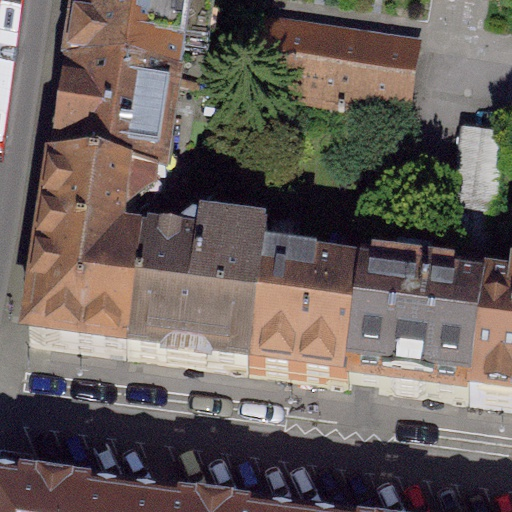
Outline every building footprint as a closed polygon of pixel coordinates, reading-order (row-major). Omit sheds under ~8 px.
[(86,0),(79,60),(75,77),(180,92),(193,0),(86,0)] [(415,127),(426,52),(270,28),(259,104),(415,127)] [(70,112),(59,182),(144,194),(165,197),(180,92),(75,77),(70,112)] [(489,261),(507,143),(469,138),(452,256),(489,261)] [(59,182),(34,350),(130,364),(143,262),(124,259),(128,233),(140,225),(144,194),(59,182)] [(130,364),(253,380),(267,274),(269,257),(203,249),(201,265),(144,257),(143,262),(130,364)] [(253,380),(351,393),(365,287),(267,274),(253,380)] [(363,395),(472,409),(486,300),(463,297),(464,291),(434,287),(435,278),(403,274),(401,284),(379,281),(366,279),(365,287),(351,393),(363,395)] [(472,409),(511,414),(511,303),(486,300),(472,409)] [(108,511),(0,494),(0,511),(108,511)]
